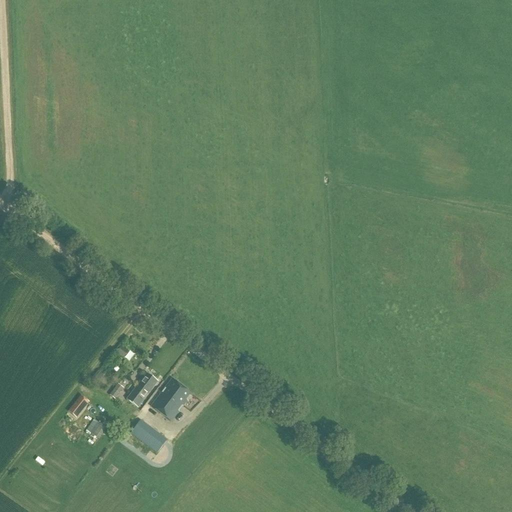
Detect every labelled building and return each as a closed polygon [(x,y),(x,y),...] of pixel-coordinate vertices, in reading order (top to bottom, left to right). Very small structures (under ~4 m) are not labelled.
[(116,354),(123,359),(128,351),(121,346),(116,354)] [(138,408),(157,382),(146,374),(127,400),(138,408)] [(151,407),(171,422),(191,394),(172,380),(165,388),(162,392),(151,407)] [(109,396),(115,400),(123,388),(117,384),(109,396)] [(89,402),(81,396),(68,412),(76,418),(89,402)] [(89,434),(98,440),(115,415),(106,409),(89,434)] [(122,427),(157,454),(167,441),(131,414),(122,427)]
